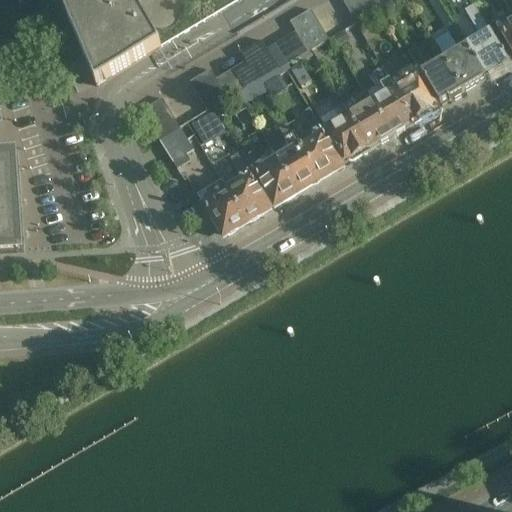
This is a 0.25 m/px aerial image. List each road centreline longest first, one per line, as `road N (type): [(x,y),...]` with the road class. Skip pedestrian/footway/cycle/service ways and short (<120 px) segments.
road 1 (residential): [(186,296),(99,123),(302,6)]
road 2 (tertiary): [(186,296),(511,101)]
road 3 (tertiary): [(0,339),(136,328),(186,296)]
road 4 (tertiary): [(186,296),(0,304)]
